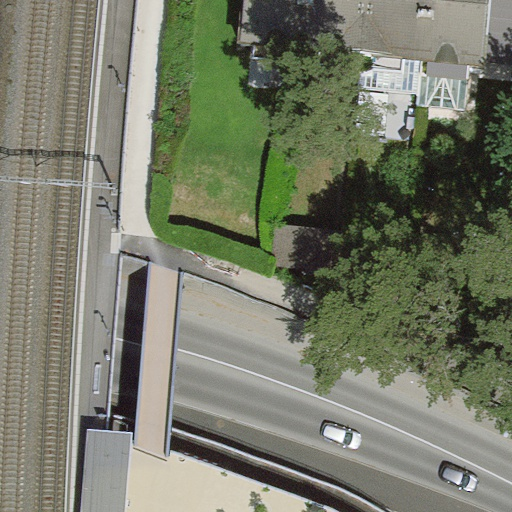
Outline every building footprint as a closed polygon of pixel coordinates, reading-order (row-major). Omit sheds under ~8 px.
[(253,0),(250,43),(308,48),(312,0),(253,0)] [(312,0),(308,48),(365,53),(370,0),(312,0)] [(370,0),(365,53),(430,59),(434,0),(370,0)] [(434,0),(430,59),(492,64),(497,0),(434,0)] [(124,511),(131,433),(89,429),(82,511),(124,511)]
